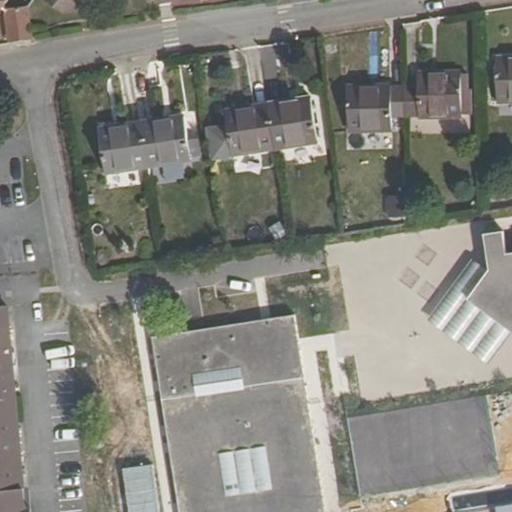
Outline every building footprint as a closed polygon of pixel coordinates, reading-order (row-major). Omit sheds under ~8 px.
[(0,0),(0,11),(8,0),(0,0)] [(43,0),(62,13),(78,11),(85,0),(43,0)] [(7,15),(11,45),(34,41),(30,8),(10,10),(7,15)] [(498,104),(511,103),(511,58),(498,59),(498,104)] [(418,74),(418,88),(402,88),(402,117),(419,117),(418,119),(461,118),(461,73),(418,74)] [(391,118),(402,117),(402,88),(391,88),(391,86),(348,87),(349,133),(391,132),(391,118)] [(317,144),(311,100),(268,106),(275,150),(317,144)] [(232,156),(275,150),(268,106),(226,112),(232,156)] [(191,162),(184,118),(140,124),(147,169),(191,162)] [(106,175),(147,169),(140,124),(100,130),(106,175)] [(511,247),(509,231),(489,234),(495,271),(474,298),(511,326),(511,247)] [(511,338),(511,326),(474,298),(495,271),(478,258),(432,318),(493,362),(511,338)] [(21,511),(3,308),(0,308),(0,511),(21,511)] [(152,341),(182,511),(328,511),(296,317),(152,341)]
